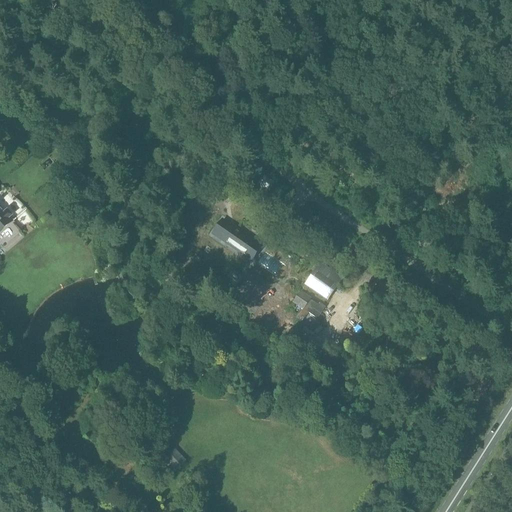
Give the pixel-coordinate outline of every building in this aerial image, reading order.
[(0,234),(13,223),(12,222),(12,221),(26,210),(13,197),(3,187),(2,188),(0,189),(0,234)] [(126,221),(136,208),(127,200),(117,214),(126,221)] [(262,246),(225,221),(216,234),(253,259),(262,246)] [(414,228),(406,238),(428,255),(435,244),(414,228)] [(276,272),(281,264),(265,254),(260,262),(276,272)] [(305,286),(328,302),(343,278),(320,263),(305,286)] [(294,303),(303,309),(304,310),(309,313),(318,319),(326,307),(320,303),(319,306),(310,299),(300,293),(294,303)] [(303,312),(297,320),(301,323),(307,315),(309,313),(304,310),(303,312)] [(176,471),(177,471),(187,461),(182,456),(175,449),(165,459),(176,471)]
